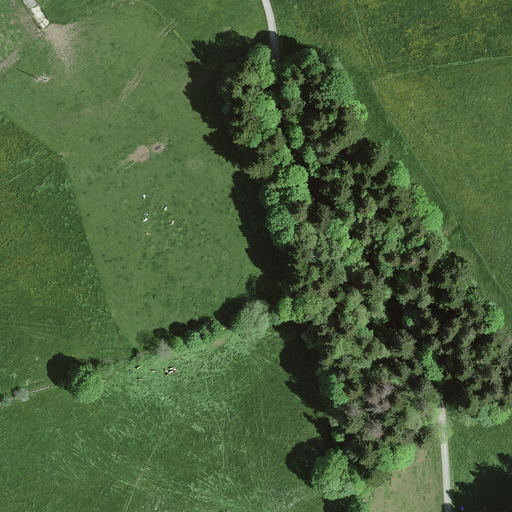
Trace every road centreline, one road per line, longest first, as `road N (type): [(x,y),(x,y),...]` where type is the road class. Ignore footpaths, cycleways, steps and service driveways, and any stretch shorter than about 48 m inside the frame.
road 1 (unclassified): [(450,511),(432,373),(390,280),(318,179),(279,107),(266,0)]
road 2 (track): [(27,0),(68,67),(105,97),(110,112),(102,223),(124,300),(112,365)]
